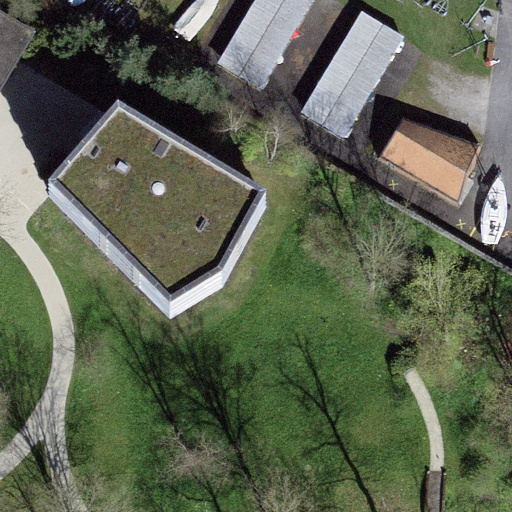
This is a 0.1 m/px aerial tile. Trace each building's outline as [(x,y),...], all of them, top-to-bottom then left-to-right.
[(315,0),(255,0),(219,62),(263,88),(315,0)] [(362,11),(302,112),(346,138),(407,38),(362,11)] [(0,97),(37,35),(0,13),(0,97)] [(260,208),(122,119),(90,155),(57,194),(172,319),(226,282),(260,208)] [(480,147),(403,121),(382,158),(464,205),(480,147)]
